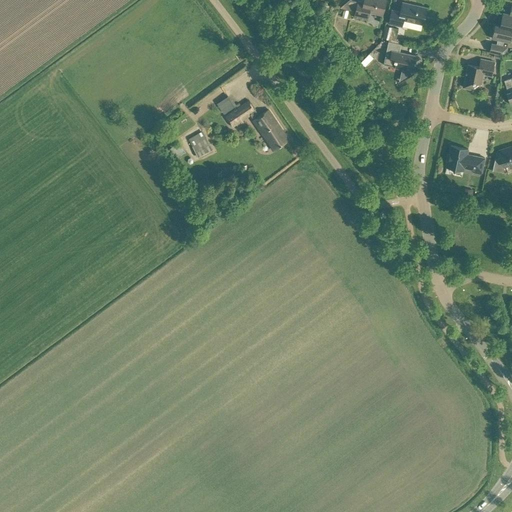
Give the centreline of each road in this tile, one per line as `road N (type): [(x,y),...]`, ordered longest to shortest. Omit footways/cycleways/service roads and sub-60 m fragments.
road 1 (residential): [(212,0),(362,200),(421,197)]
road 2 (unclassified): [(428,113),(442,56),(479,0)]
